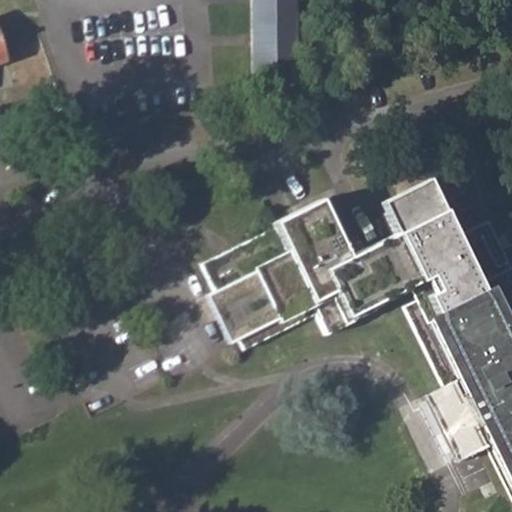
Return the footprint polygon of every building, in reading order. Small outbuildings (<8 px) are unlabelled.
[(296,78),(295,0),(250,0),(251,79),(296,78)] [(152,144),(147,117),(100,125),(105,153),(152,144)] [(194,263),(207,290),(230,339),(235,350),(308,314),(319,336),(369,311),(366,305),(421,278),(428,293),(397,307),(436,388),(417,397),(449,462),(480,447),(510,511),(511,511),(511,306),(493,315),(477,280),(472,282),(467,271),(496,257),(479,221),(447,236),(425,189),(377,213),(387,234),(347,254),(322,201),(315,204),(267,228),(194,263)] [(264,221),(267,228),(315,204),(312,198),(264,221)] [(221,343),(230,339),(207,290),(198,294),(221,343)] [(119,355),(133,388),(158,377),(147,351),(129,359),(126,352),(119,355)]
